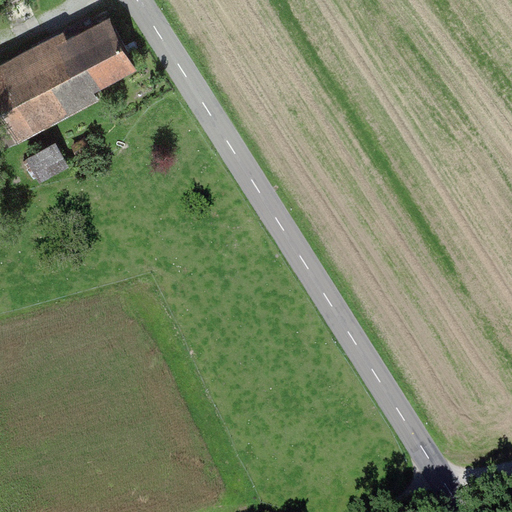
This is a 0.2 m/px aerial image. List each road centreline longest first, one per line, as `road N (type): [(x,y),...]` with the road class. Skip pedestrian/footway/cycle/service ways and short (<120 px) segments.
road 1 (tertiary): [(464,511),(137,0)]
road 2 (track): [(511,468),(448,485),(393,511)]
